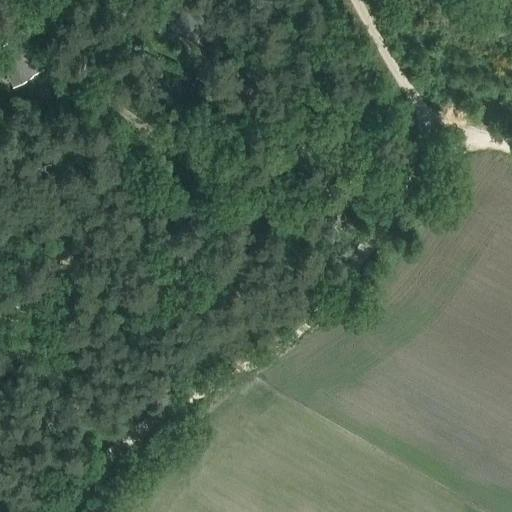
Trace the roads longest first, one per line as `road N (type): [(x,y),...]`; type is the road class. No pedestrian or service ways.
road 1 (track): [(356,0),(424,111),(420,160),(312,196),(149,223),(36,276),(0,315)]
road 2 (track): [(511,146),(473,140),(420,160),(351,271),(297,332),(136,434),(58,511)]
